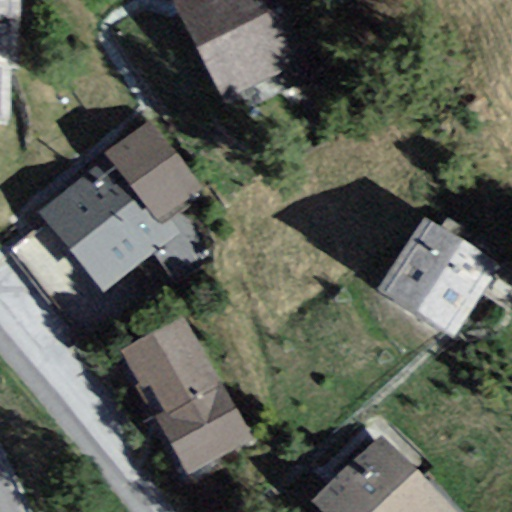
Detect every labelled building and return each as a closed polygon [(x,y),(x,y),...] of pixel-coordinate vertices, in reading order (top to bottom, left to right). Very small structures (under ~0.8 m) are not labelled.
[(0,0),(0,101),(13,0),(0,0)] [(257,0),(190,0),(158,16),(203,108),(290,66),(257,0)] [(99,165),(23,222),(85,304),(161,246),(99,165)] [(404,223),(348,300),(417,351),(474,274),(404,223)] [(114,360),(175,478),(252,439),(192,320),(114,360)] [(447,511),(373,437),(298,511),(299,511),(447,511)]
